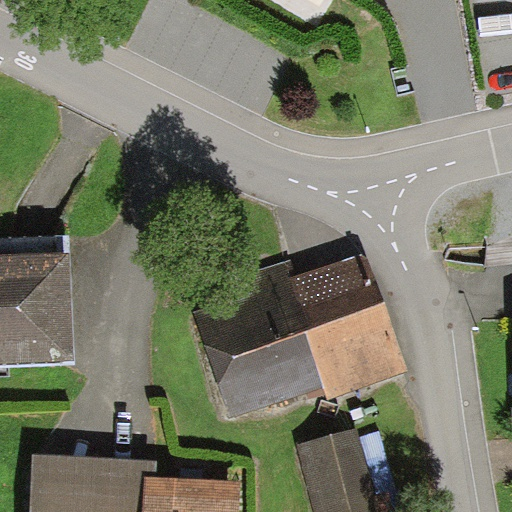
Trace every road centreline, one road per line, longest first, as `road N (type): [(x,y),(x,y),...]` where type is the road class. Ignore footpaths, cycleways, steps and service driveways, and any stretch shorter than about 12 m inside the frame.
road 1 (residential): [(0,35),(368,210)]
road 2 (residential): [(368,210),(416,288),(462,511)]
road 3 (residential): [(368,210),(416,175),(511,147)]
